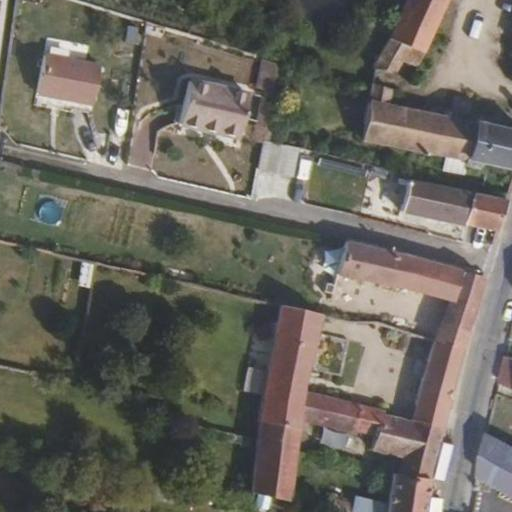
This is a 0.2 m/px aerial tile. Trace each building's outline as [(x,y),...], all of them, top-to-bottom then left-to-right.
[(511,0),(413,0),(397,37),(390,35),(380,65),(403,68),(408,57),(424,63),(451,0),(511,0)] [(99,105),(106,65),(50,53),(42,93),(99,105)] [(268,97),(277,65),(262,61),(253,93),(268,97)] [(245,137),(253,93),(195,82),(186,125),(245,137)] [(511,163),(511,127),(399,104),(402,91),(397,90),(397,87),(376,82),(365,137),(470,157),(469,163),(482,165),(483,158),(511,163)] [(268,139),(270,126),(261,124),(258,140),(267,142),(268,139)] [(278,141),(281,127),(270,126),(268,139),(278,141)] [(292,180),(298,151),(262,143),(256,172),(292,180)] [(502,227),(511,197),(411,177),(404,208),(502,227)] [(476,310),(486,274),(402,252),(348,239),(341,270),(400,284),(452,297),(462,300),(460,306),(476,310)] [(338,282),(340,271),(332,270),(330,280),(338,282)] [(470,330),(476,310),(460,306),(462,300),(452,297),(445,323),(470,330)] [(306,418),(307,390),(308,384),(325,311),(284,303),(265,418),(305,427),(306,418)] [(409,348),(415,331),(381,320),(368,319),(368,327),(379,328),(377,338),(409,348)] [(466,347),(470,330),(445,323),(440,339),(466,347)] [(424,386),(437,338),(415,331),(409,348),(401,379),(424,386)] [(347,372),(355,340),(326,332),(318,365),(347,372)] [(452,408),(463,363),(466,347),(440,339),(437,338),(424,386),(420,399),(452,408)] [(379,431),(384,409),(307,390),(306,418),(358,430),(358,427),(379,431)] [(449,425),(452,408),(420,399),(416,417),(449,425)] [(437,462),(449,425),(416,417),(415,421),(387,413),(388,409),(384,409),(379,431),(376,448),(405,455),(437,462)] [(304,448),(305,427),(265,418),(262,440),(304,448)] [(511,446),(490,435),(482,473),(507,486),(511,488),(511,446)] [(296,489),(304,448),(262,440),(255,490),(294,499),(296,489)] [(433,476),(437,462),(405,455),(403,470),(433,476)] [(428,511),(433,476),(403,470),(398,469),(391,508),(382,506),(384,499),(360,494),(356,511),(428,511)] [(305,500),(306,491),(296,489),(294,499),(305,500)]
